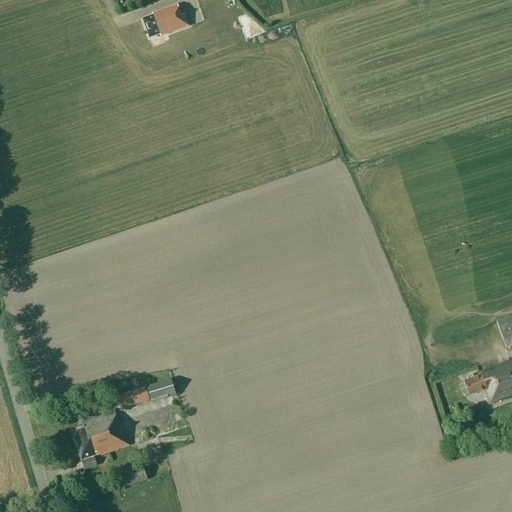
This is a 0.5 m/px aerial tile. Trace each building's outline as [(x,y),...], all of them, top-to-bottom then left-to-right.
[(151,16),(141,20),(148,39),(158,35),(159,37),(187,27),(181,12),(180,12),(177,5),(151,14),(151,16)] [(132,20),(140,18),(138,9),(130,11),(132,20)] [(155,62),(145,66),(149,77),(159,74),(155,62)] [(511,316),(496,322),(505,349),(511,347),(511,316)] [(489,405),(511,396),(511,360),(477,373),(478,375),(463,381),(469,396),(484,391),(489,405)] [(172,380),(147,388),(152,403),(177,396),(172,380)] [(146,388),(144,389),(121,396),(125,408),(149,401),(146,388)] [(94,458),(129,447),(121,422),(119,422),(115,410),(94,417),(93,416),(82,420),(84,426),(71,430),(81,463),(82,462),(84,470),(96,466),(94,458)] [(147,480),(144,470),(142,464),(118,473),(123,488),(147,480)]
